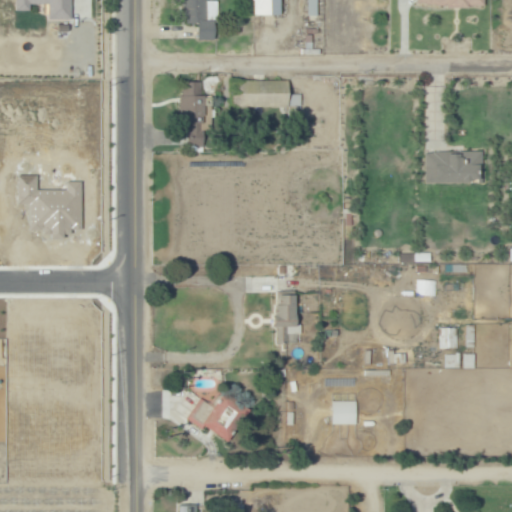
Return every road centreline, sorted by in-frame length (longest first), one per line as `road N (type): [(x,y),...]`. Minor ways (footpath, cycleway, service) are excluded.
road 1 (tertiary): [(138,0),(139,511)]
road 2 (residential): [(138,58),(511,57)]
road 3 (residential): [(139,473),(511,472)]
road 4 (residential): [(0,277),(139,276)]
